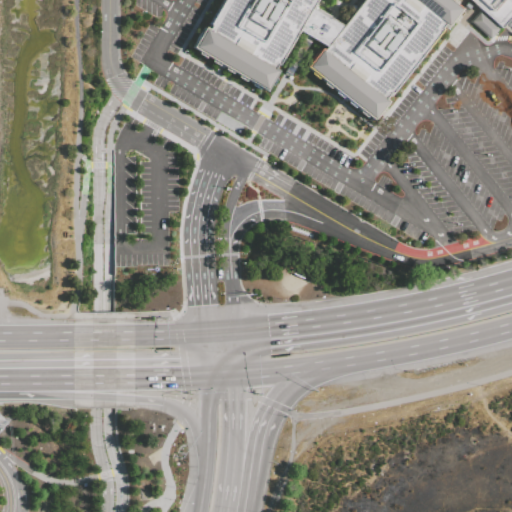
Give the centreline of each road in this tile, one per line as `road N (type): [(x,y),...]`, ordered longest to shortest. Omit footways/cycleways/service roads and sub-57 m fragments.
road 1 (trunk): [(511,284),(406,311),(238,333)]
road 2 (trunk): [(302,371),(511,328)]
